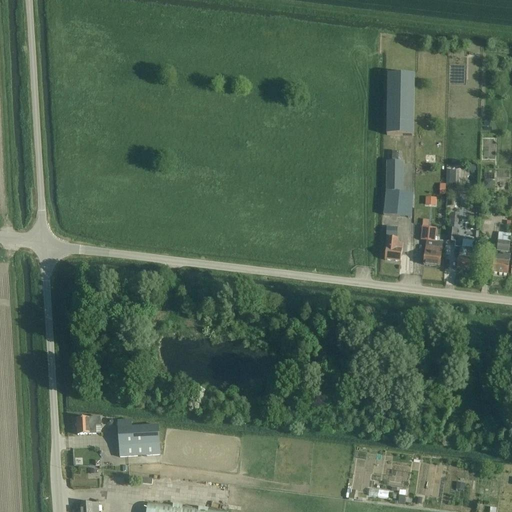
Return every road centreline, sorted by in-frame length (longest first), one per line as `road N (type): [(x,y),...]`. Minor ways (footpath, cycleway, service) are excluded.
road 1 (unclassified): [(43,244),(511,301)]
road 2 (unclassified): [(59,511),(43,244)]
road 3 (unclassified): [(43,244),(29,0)]
